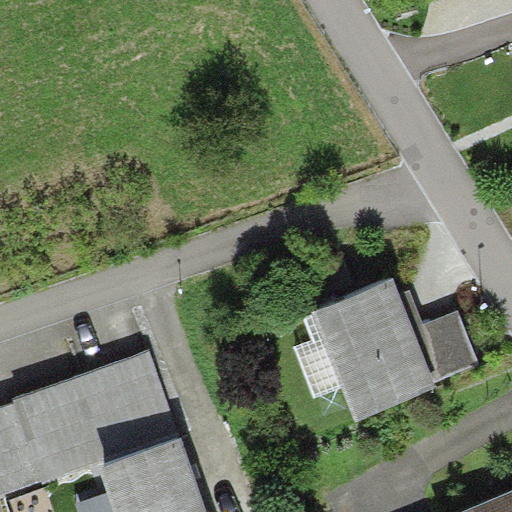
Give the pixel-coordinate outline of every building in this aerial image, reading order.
[(312,285),(356,401),(435,371),(401,284),(392,259),(355,273),(353,270),(312,285)] [(411,281),(401,284),(435,371),(480,354),(459,301),(424,314),(411,281)] [(176,421),(149,341),(14,385),(16,390),(0,395),(0,484),(51,467),(53,471),(104,455),(101,446),(176,421)] [(104,455),(122,511),(212,511),(181,419),(176,421),(101,446),(104,455)] [(511,511),(511,473),(436,505),(438,511),(511,511)]
